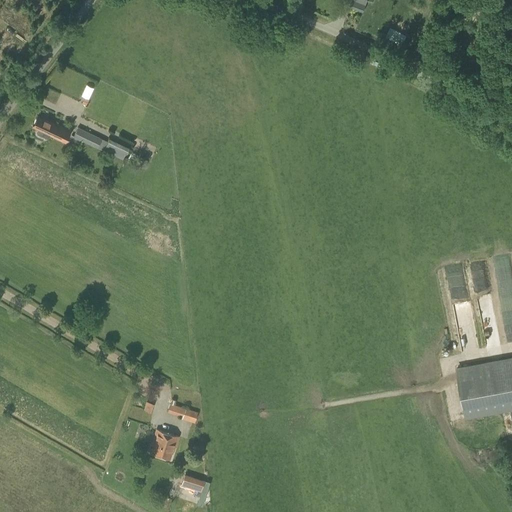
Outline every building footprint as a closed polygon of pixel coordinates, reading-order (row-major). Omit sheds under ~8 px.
[(362,11),(366,0),(351,0),(349,6),(362,11)] [(390,29),(387,36),(401,44),(405,36),(391,28),(390,29)] [(55,123),(38,115),(33,125),(38,127),(36,132),(37,134),(41,135),(47,138),(49,138),(51,134),(66,141),(71,129),(55,122),(55,123)] [(107,141),(77,126),(73,136),(97,147),(103,150),(107,141)] [(142,166),(145,158),(138,156),(135,164),(142,166)] [(511,357),(457,368),(464,404),(466,418),(511,409),(511,357)] [(146,401),(143,410),(151,412),(154,403),(146,401)] [(194,422),(198,412),(170,403),(168,411),(182,416),(182,417),(194,422)] [(174,451),(178,436),(157,429),(153,444),(154,444),(152,452),(170,457),(172,450),(174,451)] [(201,505),(208,482),(204,481),(205,480),(184,473),(181,485),(201,491),(197,504),(201,505)]
